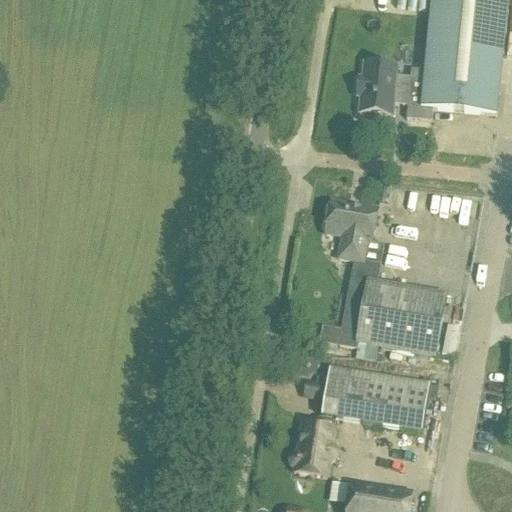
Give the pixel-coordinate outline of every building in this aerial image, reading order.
[(431,0),(424,75),(411,73),(410,81),(397,80),(398,69),(363,66),(362,81),(358,81),(356,101),(360,102),(358,118),(385,121),(386,114),(393,115),(394,109),(407,110),(406,123),(431,125),(432,113),(497,119),(508,0),(431,0)] [(378,214),(331,206),(325,238),(342,241),(338,263),(355,266),(351,285),(343,333),(341,343),(340,350),(359,353),(360,347),(378,350),(436,360),(446,301),(375,288),(379,269),(363,266),(367,246),(372,247),(378,214)] [(337,450),(332,448),(335,433),(334,433),(335,423),(421,437),(427,401),(429,389),(329,374),(328,377),(316,375),(314,393),(326,395),(322,420),(317,421),(314,425),(314,429),(301,427),(297,454),(293,455),(292,455),(290,457),(289,458),(288,460),(287,463),(288,467),(289,469),(290,472),(294,475),(293,477),(327,482),(329,467),(335,466),(337,464),(339,461),(340,457),(339,454),(338,451),(337,450)] [(429,389),(427,401),(442,403),(444,392),(429,389)] [(406,511),(408,499),(349,492),(346,511),(406,511)]
